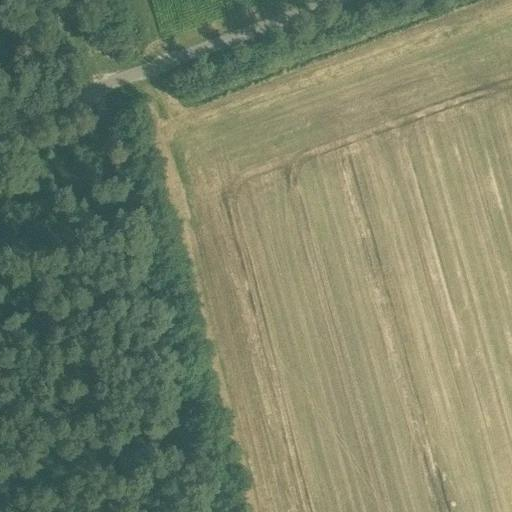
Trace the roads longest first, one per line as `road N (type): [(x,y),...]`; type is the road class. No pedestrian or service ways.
road 1 (track): [(105,90),(209,511)]
road 2 (unclassified): [(0,128),(352,0)]
